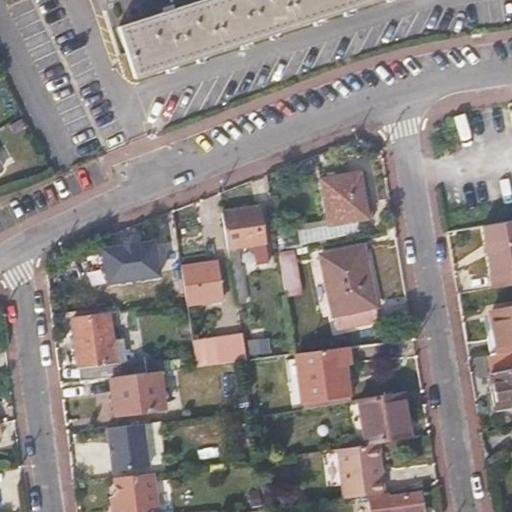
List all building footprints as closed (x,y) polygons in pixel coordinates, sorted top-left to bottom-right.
[(195,0),(177,0),(120,19),(135,68),(210,43),(195,0)] [(195,0),(210,43),(295,17),(288,0),(195,0)] [(288,0),(295,17),(345,0),(288,0)] [(330,225),(367,218),(358,173),(322,181),(330,225)] [(259,207),(223,213),(237,305),(246,303),(238,247),(252,245),(255,266),(267,264),(259,207)] [(511,221),(482,227),(482,230),(493,289),(511,285),(511,221)] [(100,237),(104,275),(161,269),(157,230),(100,237)] [(362,247),(322,256),(337,330),(378,321),(362,247)] [(295,254),(279,256),(285,298),(302,295),(295,254)] [(216,262),(181,267),(188,306),(222,301),(216,262)] [(496,356),(511,352),(511,309),(488,313),(496,356)] [(80,382),(110,378),(148,373),(146,359),(115,363),(109,314),(108,314),(73,320),(76,345),(80,382)] [(245,361),(241,336),(228,338),(230,351),(195,356),(197,367),(243,361),(245,361)] [(394,365),(390,342),(350,347),(357,388),(406,379),(403,363),(394,365)] [(511,352),(496,356),(489,357),(498,409),(511,406),(511,352)] [(148,373),(110,378),(115,414),(164,408),(159,372),(148,373)] [(415,437),(408,392),(359,401),(366,444),(415,437)] [(156,417),(108,419),(109,462),(158,460),(156,417)] [(268,423),(252,426),(255,443),(271,441),(268,423)] [(212,435),(214,448),(226,446),(225,433),(212,435)] [(163,511),(158,472),(113,478),(116,498),(117,511),(163,511)] [(386,498),(386,492),(369,494),(372,511),(421,511),(419,494),(386,498)]
